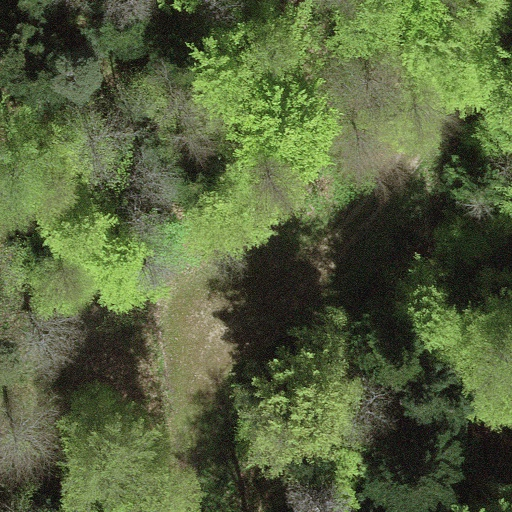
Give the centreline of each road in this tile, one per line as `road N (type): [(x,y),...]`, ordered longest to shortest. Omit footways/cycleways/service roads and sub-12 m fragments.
road 1 (track): [(511,2),(340,255),(312,267),(272,269)]
road 2 (track): [(272,269),(276,186),(302,52),(298,0)]
road 3 (track): [(272,269),(230,322),(209,369),(212,511)]
